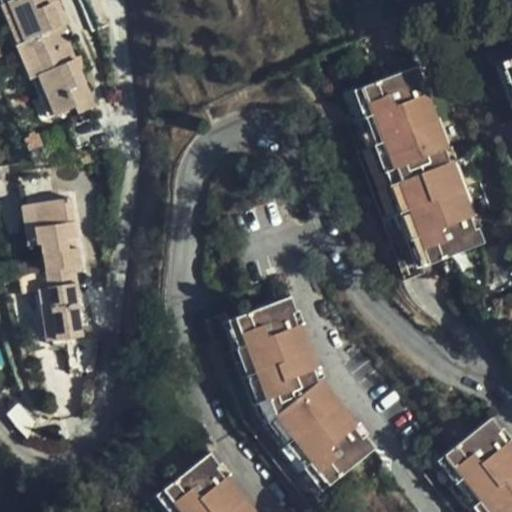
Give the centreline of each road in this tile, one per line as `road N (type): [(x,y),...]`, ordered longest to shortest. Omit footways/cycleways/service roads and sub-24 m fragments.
road 1 (residential): [(117,0),(131,149),(98,427),(65,456),(44,458),(23,453),(0,426)]
road 2 (residential): [(318,235),(302,188),(259,140),(211,155),(189,208),(188,291),(201,366),(247,480),(276,511)]
road 3 (residential): [(318,235),(292,247),(303,288),(391,451),(435,511)]
road 4 (residential): [(511,419),(497,402),(408,361),(318,235)]
road 5 (unknown): [(497,402),(430,285)]
